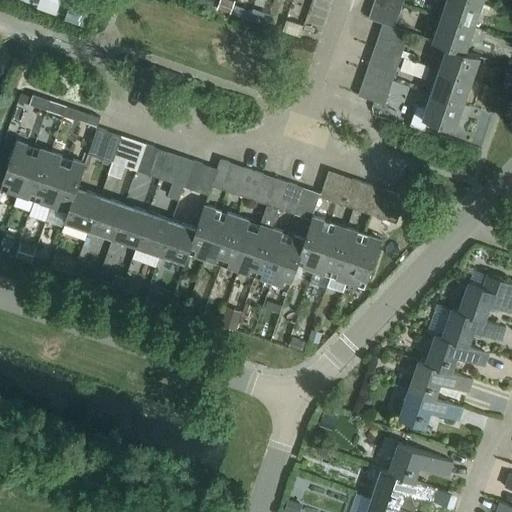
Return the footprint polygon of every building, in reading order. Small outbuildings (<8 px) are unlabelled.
[(475,27),(483,3),(474,0),(446,0),(441,15),(475,27)] [(395,26),(399,15),(373,6),(369,17),(395,26)] [(467,51),(467,50),(475,27),(441,15),(433,40),(447,45),(447,44),(467,51)] [(379,36),(375,47),(401,56),(405,45),(379,36)] [(447,45),(439,69),(473,80),(482,55),(467,50),(467,51),(447,44),(447,45)] [(371,57),(397,66),(401,56),(375,47),(371,57)] [(465,104),(473,80),(439,69),(431,92),(465,104)] [(385,103),(389,92),(362,83),(358,94),(385,103)] [(40,106),(44,96),(33,92),(30,102),(40,106)] [(465,104),(431,92),(426,107),(417,104),(410,124),(425,129),(428,119),(457,129),(465,104)] [(56,100),(53,110),(63,114),(67,104),(56,100)] [(78,108),(67,104),(63,114),(75,118),(78,108)] [(86,121),(97,125),(100,116),(89,112),(86,121)] [(109,129),(97,125),(88,151),(100,155),(109,129)] [(0,186),(17,192),(34,143),(17,137),(0,185),(0,186)] [(125,164),(136,168),(144,142),(134,138),(125,164)] [(144,142),(136,168),(147,172),(156,146),(144,142)] [(34,143),(17,192),(34,198),(51,149),(34,143)] [(51,204),(68,155),(51,149),(34,198),(51,204)] [(68,155),(51,204),(68,210),(76,184),(77,185),(85,161),(68,155)] [(173,180),(184,184),(192,158),(182,155),(173,180)] [(222,188),(232,161),(220,157),(211,184),(222,188)] [(192,158),(184,184),(195,188),(204,162),(192,158)] [(244,165),(235,191),(245,195),(248,186),(254,169),(244,165)] [(254,169),(248,186),(245,195),(256,199),(266,173),(254,169)] [(276,176),(267,203),(278,207),(287,180),(276,176)] [(354,206),(363,181),(352,177),(343,202),(354,206)] [(299,184),(287,180),(278,207),(290,211),(299,184)] [(363,181),(354,206),(365,210),(374,185),(363,181)] [(89,228),(101,193),(77,185),(76,184),(68,210),(65,219),(89,228)] [(332,198),(335,190),(325,186),(322,195),(332,198)] [(380,186),(370,213),(397,223),(406,195),(380,186)] [(125,201),(101,193),(89,228),(113,236),(125,201)] [(137,244),(149,209),(125,201),(113,236),(137,244)] [(188,251),(189,252),(205,257),(222,208),(204,202),(196,226),(197,226),(188,251)] [(255,220),(239,269),(255,275),(272,225),(273,226),(279,208),(267,204),(261,222),(255,220)] [(222,263),(239,214),(222,208),(205,257),(222,263)] [(161,252),(172,218),(149,209),(137,244),(161,252)] [(298,263),(314,268),(331,219),(313,213),(312,218),(305,237),(306,237),(298,263)] [(255,220),(239,214),(222,263),(239,269),(255,220)] [(196,226),(172,218),(161,252),(185,261),(189,252),(188,251),(197,226),(196,226)] [(348,225),(331,219),(314,268),(330,274),(348,225)] [(255,275),(272,281),(289,231),(273,226),(272,225),(255,275)] [(347,280),(364,231),(348,225),(330,274),(347,280)] [(305,237),(289,231),(272,281),(290,287),(298,263),(306,237),(305,237)] [(382,237),(364,231),(347,280),(365,286),(382,237)] [(469,281),(460,309),(459,310),(485,319),(485,318),(490,303),(511,310),(511,281),(488,273),(484,286),(469,281)] [(220,324),(235,329),(242,311),(226,306),(220,324)] [(453,307),(443,336),(442,336),(468,345),(469,345),(474,329),(502,338),(506,326),(485,318),(485,319),(459,310),(460,309),(453,307)] [(442,336),(443,336),(436,333),(426,361),(426,362),(452,371),(453,370),(458,355),(485,365),(489,352),(469,345),(468,345),(442,336)] [(419,359),(409,388),(435,397),(435,396),(441,381),(468,391),(473,378),(453,370),(452,371),(426,362),(426,361),(419,359)] [(435,397),(409,388),(399,417),(425,426),(431,410),(459,419),(463,406),(435,396),(435,397)] [(415,481),(415,480),(420,465),(449,475),(453,462),(398,442),(388,471),(415,481)] [(437,488),(415,480),(415,481),(388,471),(382,468),(372,497),(398,506),(398,505),(414,511),(415,507),(415,505),(415,502),(413,498),(413,497),(413,495),(414,494),(432,501),(437,488)] [(398,506),(372,497),(366,511),(416,511),(414,511),(398,505),(398,506)] [(511,511),(511,503),(499,500),(495,511),(511,511)]
